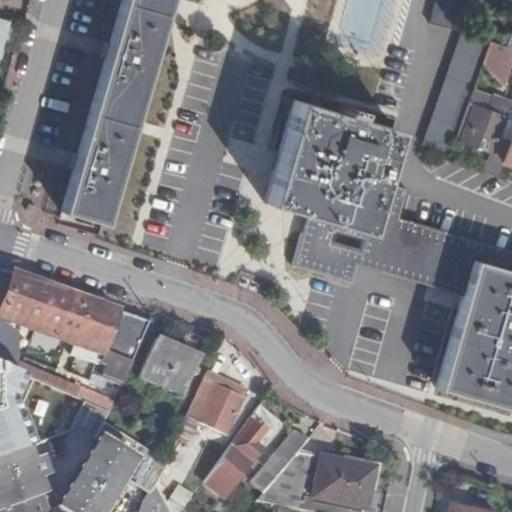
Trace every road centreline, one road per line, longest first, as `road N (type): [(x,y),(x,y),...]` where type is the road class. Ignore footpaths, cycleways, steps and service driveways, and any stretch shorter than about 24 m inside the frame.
road 1 (residential): [(0,245),(22,245),(215,311),(302,387),(422,438)]
road 2 (residential): [(59,0),(0,202)]
